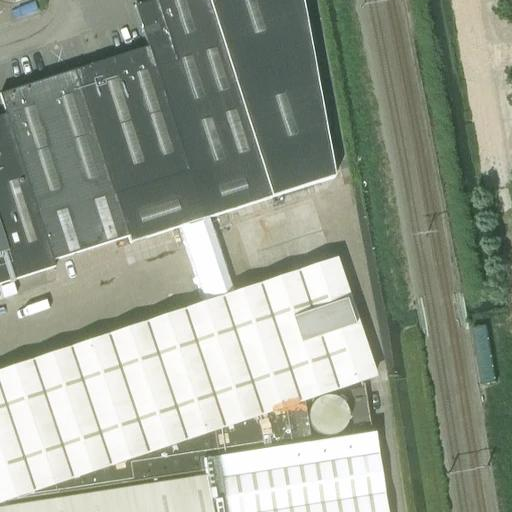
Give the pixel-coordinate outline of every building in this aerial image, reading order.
[(0,104),(4,116),(0,117),(0,285),(53,268),(51,262),(126,238),(128,244),(178,228),(208,219),(332,179),(299,0),(154,0),(154,1),(132,7),(145,48),(71,72),(72,72),(0,94),(0,104)] [(208,219),(178,228),(203,306),(233,296),(208,219)] [(0,374),(0,501),(371,377),(332,263),(233,296),(203,306),(0,374)] [(485,328),(474,329),(483,384),(494,382),(485,328)] [(0,511),(381,511),(369,435),(308,445),(301,403),(360,384),(372,380),(371,377),(0,501),(0,511)]
